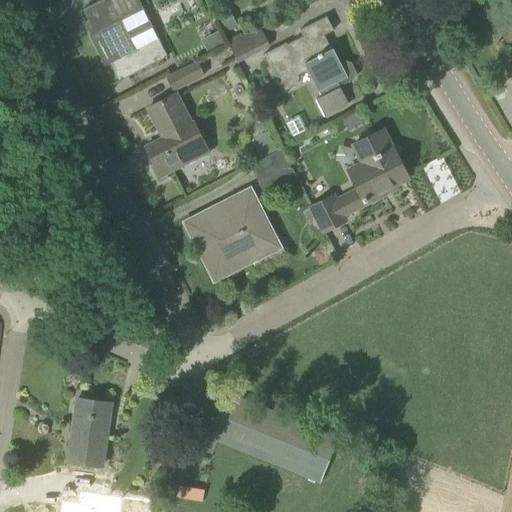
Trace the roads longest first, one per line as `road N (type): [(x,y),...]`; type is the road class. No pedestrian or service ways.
road 1 (residential): [(200,363),(188,314),(18,0)]
road 2 (residential): [(200,363),(511,195)]
road 3 (secondary): [(511,179),(405,0)]
road 4 (residential): [(200,363),(125,363),(23,309)]
road 5 (residential): [(0,448),(23,309)]
